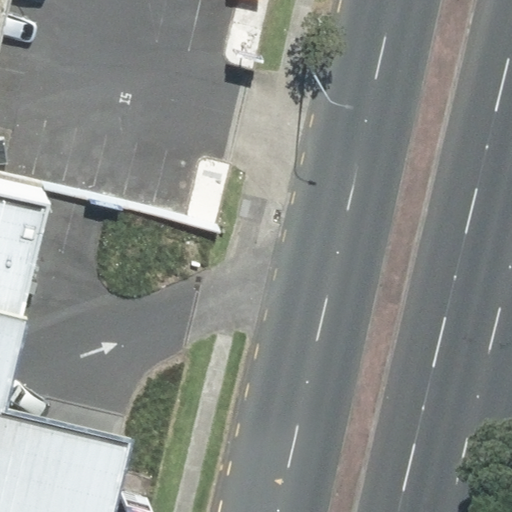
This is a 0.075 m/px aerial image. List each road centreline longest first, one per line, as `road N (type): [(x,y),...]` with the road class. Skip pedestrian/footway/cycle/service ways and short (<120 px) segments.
road 1 (primary): [(261,511),(381,0)]
road 2 (primary): [(511,245),(444,511)]
